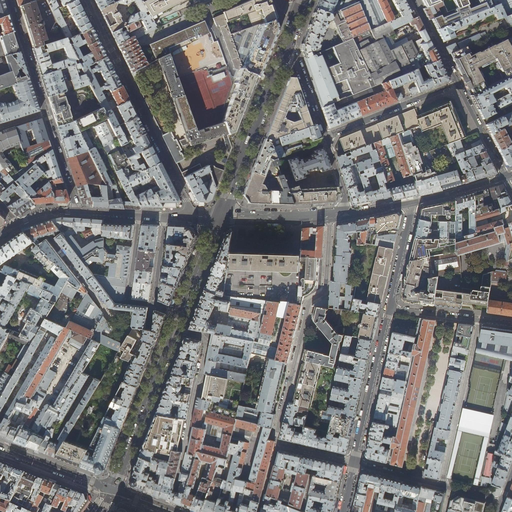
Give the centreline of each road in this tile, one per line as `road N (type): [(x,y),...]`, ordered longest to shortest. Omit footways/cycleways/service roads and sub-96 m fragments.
road 1 (residential): [(329,215),(324,291),(307,303),(276,439),(354,461)]
road 2 (residential): [(85,0),(193,216)]
road 3 (residential): [(77,211),(9,0)]
road 4 (residential): [(175,328),(206,336),(169,510)]
road 5 (secondary): [(284,49),(219,216)]
road 6 (secondary): [(175,328),(112,489)]
road 7 (residential): [(389,307),(354,461)]
road 8 (residential): [(354,461),(500,500)]
road 9 (residential): [(325,136),(457,83)]
road 10 (residential): [(511,324),(389,307)]
road 11 (primary): [(0,446),(112,489)]
